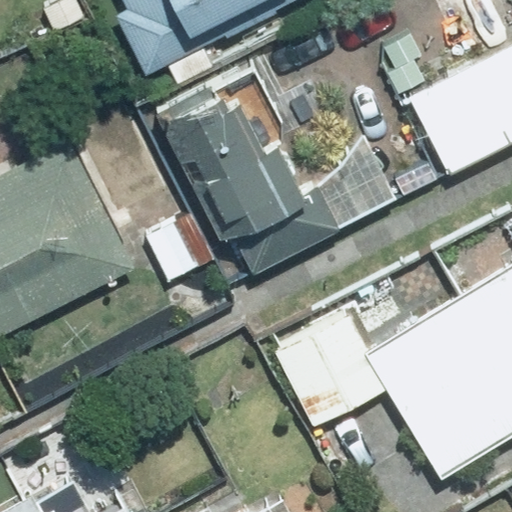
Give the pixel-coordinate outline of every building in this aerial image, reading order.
[(202,47),(296,0),(119,0),(122,4),(111,10),(142,71),(166,59),(178,83),(212,66),(202,47)] [(511,37),(410,87),(445,161),(511,128),(511,37)] [(208,78),(149,109),(213,233),(299,189),(272,138),(285,131),(256,75),(217,95),(208,78)] [(396,198),(362,137),(298,173),(331,233),(396,198)] [(0,329),(129,262),(64,139),(0,172),(0,329)] [(156,230),(144,237),(166,278),(216,250),(176,177),(138,198),(156,230)] [(511,212),(506,216),(511,225),(511,256),(368,345),(343,304),(266,352),(311,427),(382,383),(432,465),(511,416),(511,212)] [(247,511),(240,499),(216,511),(212,511),(205,498),(178,511),(127,511),(124,506),(112,511),(95,511),(77,480),(36,503),(29,491),(0,506),(0,511),(247,511)]
